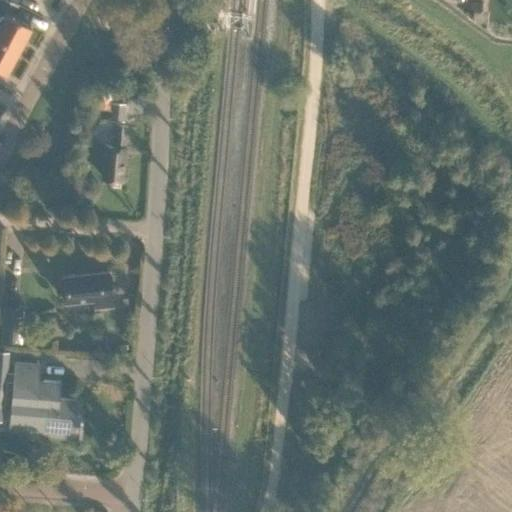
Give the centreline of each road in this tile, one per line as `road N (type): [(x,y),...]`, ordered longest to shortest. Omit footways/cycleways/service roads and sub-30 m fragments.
road 1 (track): [(266,511),(316,0)]
road 2 (track): [(511,263),(340,511)]
road 3 (residential): [(128,497),(150,227)]
road 4 (track): [(348,0),(459,97),(502,146),(511,172)]
road 5 (residential): [(150,227),(159,0)]
road 6 (residential): [(0,143),(76,0)]
road 7 (residential): [(150,227),(0,216)]
road 8 (residential): [(128,497),(0,484)]
